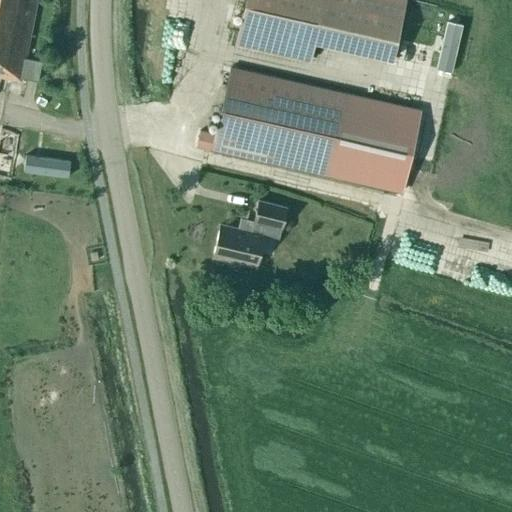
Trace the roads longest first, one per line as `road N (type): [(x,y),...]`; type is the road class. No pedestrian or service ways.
road 1 (tertiary): [(182,511),(110,146),(101,0)]
road 2 (track): [(110,146),(164,145),(511,235)]
